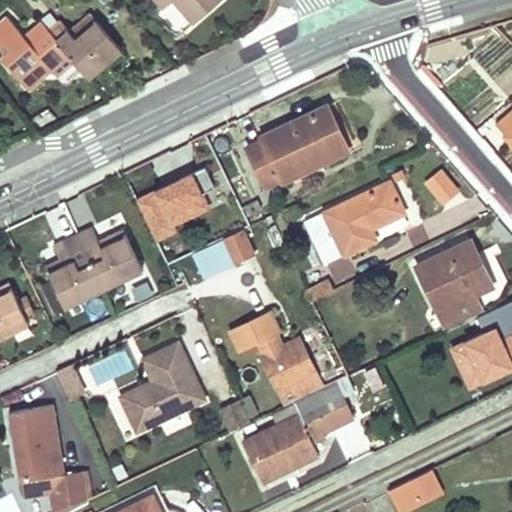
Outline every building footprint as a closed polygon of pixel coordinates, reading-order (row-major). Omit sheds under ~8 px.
[(155,0),(162,7),(167,2),(170,0),(174,0),(192,21),(218,0),(155,0)] [(0,54),(28,88),(51,68),(61,78),(68,79),(82,68),(49,29),(41,19),(23,33),(6,14),(0,18),(0,54)] [(60,20),(49,29),(82,68),(89,76),(121,49),(90,14),(69,31),(60,20)] [(246,146),(255,165),(264,185),(282,176),(283,179),(348,148),(327,104),(262,134),(263,137),(246,146)] [(511,105),(511,107),(493,121),(511,144),(511,105)] [(200,146),(203,152),(206,159),(229,149),(223,135),(200,146)] [(119,160),(124,170),(142,162),(137,152),(119,160)] [(212,188),(204,170),(138,200),(158,242),(177,233),(174,225),(208,209),(201,193),(212,188)] [(442,170),(424,184),(442,206),(459,192),(442,170)] [(342,252),(342,253),(374,239),(369,227),(403,211),(389,181),(304,219),(323,260),(342,252)] [(79,231),(106,286),(143,268),(123,225),(98,237),(92,225),(79,231)] [(47,270),(64,305),(106,286),(79,231),(53,243),(59,256),(62,263),(47,270)] [(253,252),(244,232),(226,240),(235,260),(253,252)] [(443,324),(461,316),(479,308),(473,294),(491,285),(470,238),(415,264),(443,324)] [(337,283),(356,276),(347,254),(328,261),(337,283)] [(59,256),(44,263),(47,270),(62,263),(59,256)] [(333,286),(329,278),(309,287),(313,296),(333,286)] [(0,335),(31,321),(11,280),(0,284),(0,335)] [(511,299),(478,316),(485,331),(452,346),(461,364),(474,358),(484,378),(511,364),(511,299)] [(271,311),(231,330),(239,348),(257,339),(264,353),(283,344),(276,330),(279,328),(271,311)] [(261,354),(272,379),(284,404),(322,386),(298,336),(283,344),(264,353),(261,354)] [(207,397),(180,341),(143,359),(153,381),(122,396),(138,429),(207,397)] [(72,366),(56,374),(70,401),(86,393),(72,366)] [(325,432),(356,417),(340,382),(298,401),(303,412),(245,440),(263,482),(320,454),(314,443),(327,437),(325,432)] [(229,431),(248,421),(238,399),(218,408),(229,431)] [(52,405),(8,411),(20,498),(51,493),(53,511),(59,511),(86,499),(81,470),(62,473),(52,405)] [(431,469),(387,491),(397,511),(403,511),(442,492),(431,469)] [(159,511),(151,495),(116,511),(159,511)]
